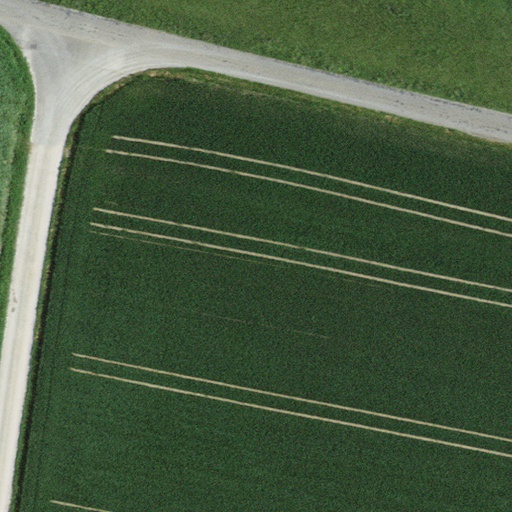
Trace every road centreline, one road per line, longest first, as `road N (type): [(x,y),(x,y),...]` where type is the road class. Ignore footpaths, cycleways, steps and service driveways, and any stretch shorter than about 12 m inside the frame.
road 1 (residential): [(511,129),(59,36)]
road 2 (residential): [(59,36),(0,463)]
